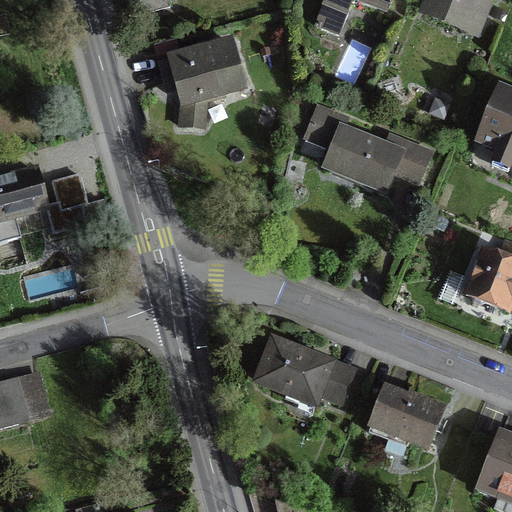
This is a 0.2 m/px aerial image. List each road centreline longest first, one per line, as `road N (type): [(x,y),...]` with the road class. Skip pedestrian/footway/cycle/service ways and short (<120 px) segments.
road 1 (residential): [(511,379),(255,283),(208,279),(168,290)]
road 2 (secondary): [(85,0),(168,290)]
road 3 (secondary): [(173,310),(226,511)]
road 4 (residential): [(0,355),(173,310)]
